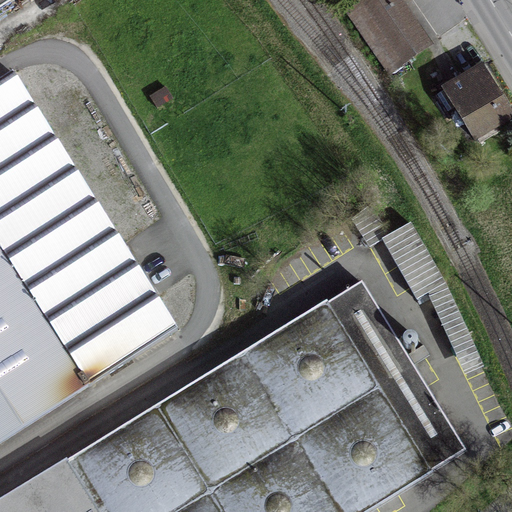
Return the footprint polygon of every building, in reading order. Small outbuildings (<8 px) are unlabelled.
[(434,50),(399,0),(381,0),(352,21),(393,79),(434,50)] [(511,128),(511,112),(489,73),(451,95),(481,146),(511,128)] [(0,443),(169,334),(6,83),(0,86),(0,443)] [(408,228),(380,242),(411,300),(420,295),(463,376),(482,366),(439,286),(408,228)] [(0,511),(356,511),(453,451),(349,286),(0,504),(0,511)]
